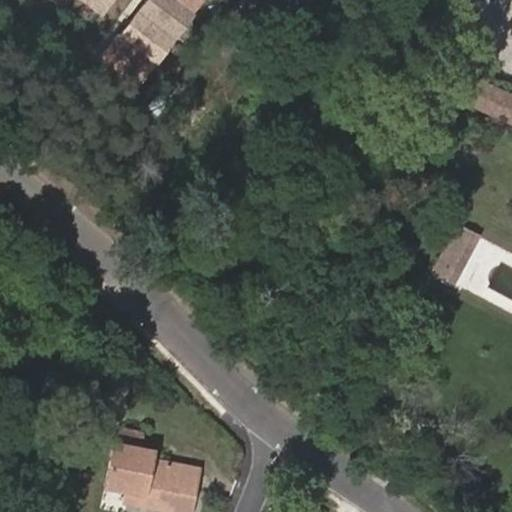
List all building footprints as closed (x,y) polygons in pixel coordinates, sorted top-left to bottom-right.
[(81,0),(101,14),(111,0),(81,0)] [(174,36),(194,10),(180,0),(137,0),(132,7),(174,36)] [(180,0),(194,10),(200,0),(180,0)] [(153,63),(174,36),(132,7),(112,34),(153,63)] [(133,90),(153,63),(112,34),(92,60),(133,90)] [(511,125),(511,94),(466,74),(455,100),(511,125)] [(454,284),(478,237),(458,227),(434,274),(454,284)] [(468,286),(493,240),(482,234),(457,280),(468,286)] [(113,443),(137,449),(141,433),(116,429),(113,443)] [(151,452),(137,449),(113,443),(105,485),(127,491),(126,500),(184,511),(186,511),(195,470),(149,460),(151,452)]
